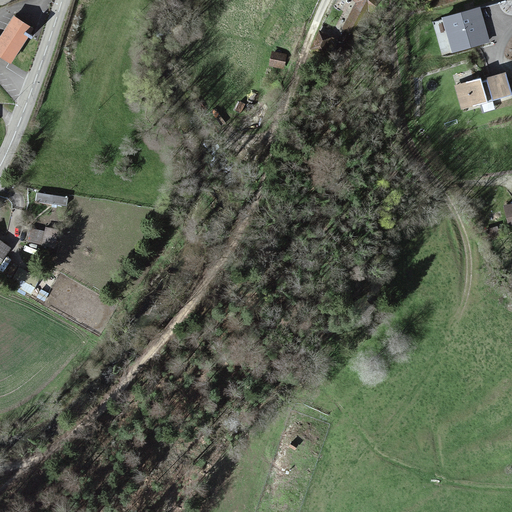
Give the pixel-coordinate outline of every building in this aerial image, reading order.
[(352,0),(363,9),(370,0),(352,0)] [(480,7),(441,18),(451,53),(490,42),(480,7)] [(0,57),(8,63),(30,31),(22,25),(13,19),(0,37),(0,57)] [(317,32),(311,48),(328,56),(335,40),(317,32)] [(290,58),(273,54),(270,66),(288,70),(290,58)] [(505,70),(457,83),(463,105),(511,92),(505,70)] [(511,205),(503,207),(507,226),(511,224),(511,205)] [(34,226),(31,240),(53,245),(57,232),(34,226)] [(0,241),(0,265),(11,248),(0,241)] [(13,266),(6,280),(32,293),(39,279),(13,266)]
